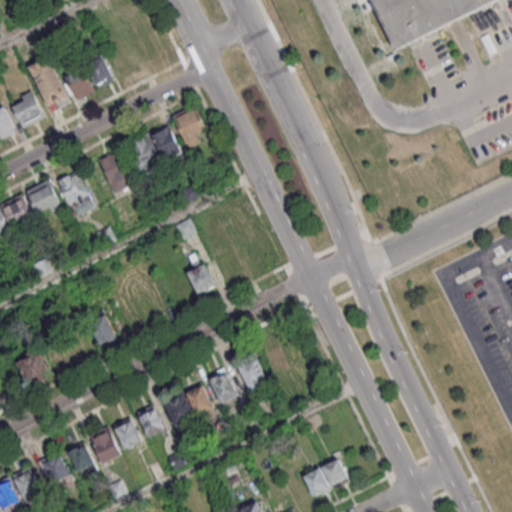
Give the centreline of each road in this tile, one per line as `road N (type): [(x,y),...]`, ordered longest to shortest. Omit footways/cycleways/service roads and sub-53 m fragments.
road 1 (tertiary): [(467,511),(232,0)]
road 2 (tertiary): [(206,70),(423,511)]
road 3 (residential): [(0,434),(307,277)]
road 4 (residential): [(0,174),(206,70)]
road 5 (residential): [(307,277),(372,261),(511,191)]
